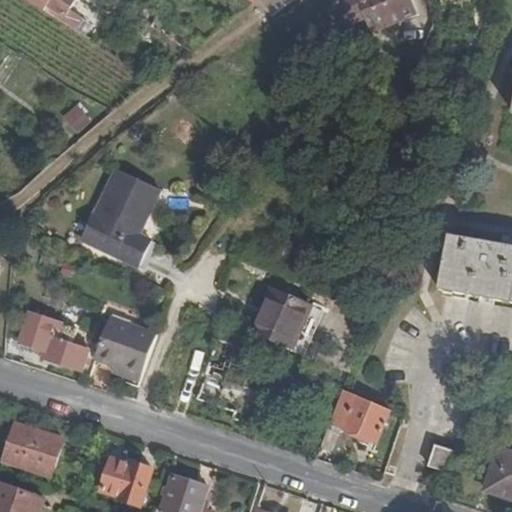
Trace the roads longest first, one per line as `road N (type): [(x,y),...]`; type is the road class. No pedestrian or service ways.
road 1 (residential): [(414,511),(0,374)]
road 2 (unknown): [(139,420),(209,259)]
